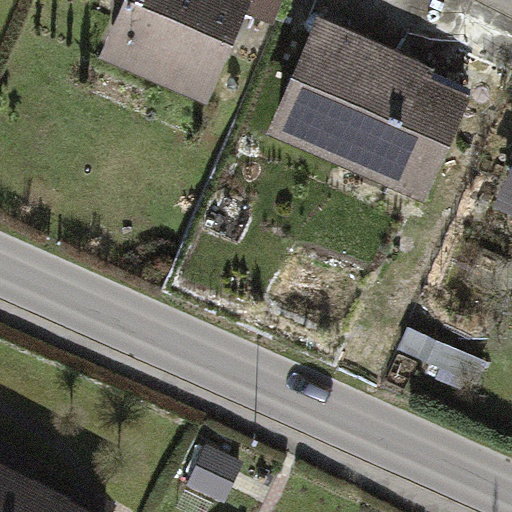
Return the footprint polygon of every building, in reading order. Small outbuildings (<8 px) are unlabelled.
[(112,0),(85,67),(194,112),(233,18),(238,5),(226,0),(112,0)] [(226,0),(238,5),(233,18),(262,30),(274,0),(226,0)] [(462,86),(456,102),(486,114),(511,52),(511,42),(446,16),(423,70),(462,86)] [(462,86),(423,70),(304,21),(254,144),(412,208),(456,102),(462,86)] [(511,153),(486,213),(511,224),(511,84),(503,105),(511,109),(511,153)] [(0,511),(103,511),(109,503),(32,464),(37,455),(0,435),(0,511)]
